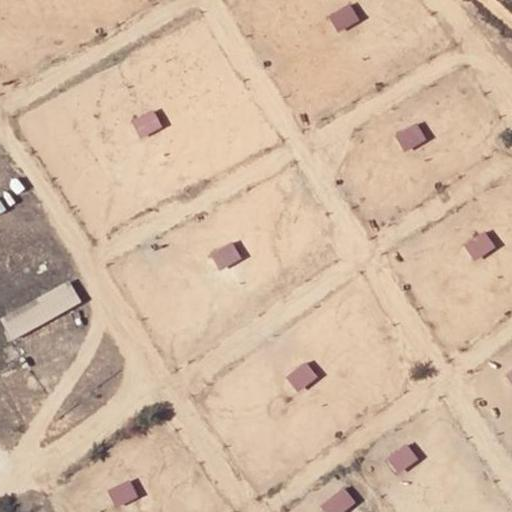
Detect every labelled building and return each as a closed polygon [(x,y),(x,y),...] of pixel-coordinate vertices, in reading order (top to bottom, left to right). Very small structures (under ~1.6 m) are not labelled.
[(352,1),(330,15),(341,32),(363,17),(352,1)] [(141,136),(164,127),(157,109),(134,118),(141,136)] [(420,122),(397,134),(407,152),(430,139),(420,122)] [(466,244),(477,261),(498,247),(487,230),(466,244)] [(234,240),(213,254),(223,270),(245,257),(234,240)] [(12,338),(85,306),(75,283),(2,315),(12,338)] [(309,361),(289,375),(300,391),(321,377),(309,361)] [(389,454),(397,472),(421,461),(413,443),(389,454)] [(110,490),(119,508),(142,496),(132,478),(110,490)] [(322,504),(328,511),(345,511),(359,502),(347,486),(322,504)]
